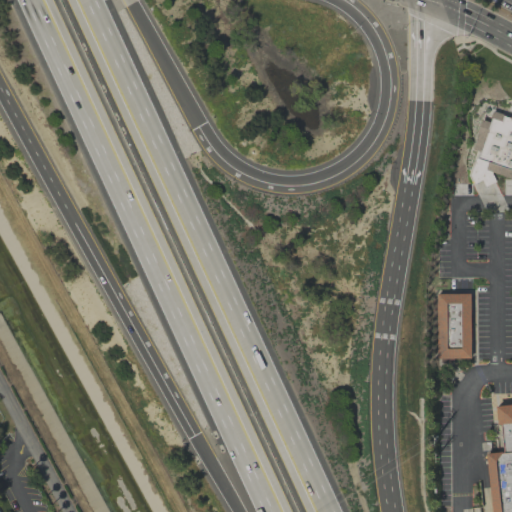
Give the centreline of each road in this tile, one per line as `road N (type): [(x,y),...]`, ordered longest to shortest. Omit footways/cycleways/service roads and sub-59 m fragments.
road 1 (motorway): [(325,511),(87,0)]
road 2 (motorway): [(34,0),(271,511)]
road 3 (motorway): [(344,0),(383,44),(387,114),(352,166),(290,184),(237,172),(217,154),(128,0)]
road 4 (motorway): [(0,81),(237,511)]
road 5 (motorway): [(396,511),(384,405),(387,323),(410,183)]
road 6 (motorway): [(410,183),(421,98),(419,0)]
